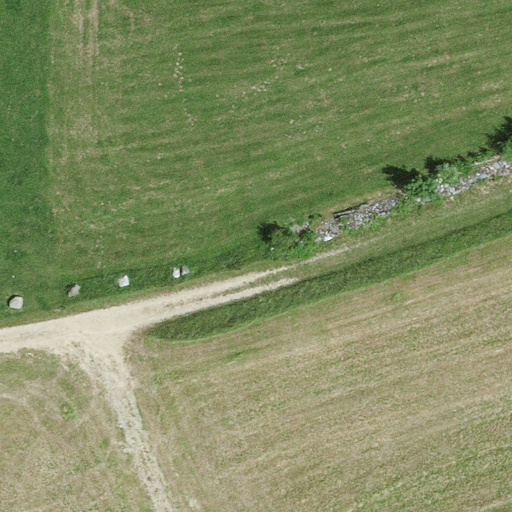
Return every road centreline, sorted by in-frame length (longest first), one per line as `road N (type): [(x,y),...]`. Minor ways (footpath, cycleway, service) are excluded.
road 1 (track): [(511,192),(94,327)]
road 2 (track): [(0,341),(94,327),(172,511)]
